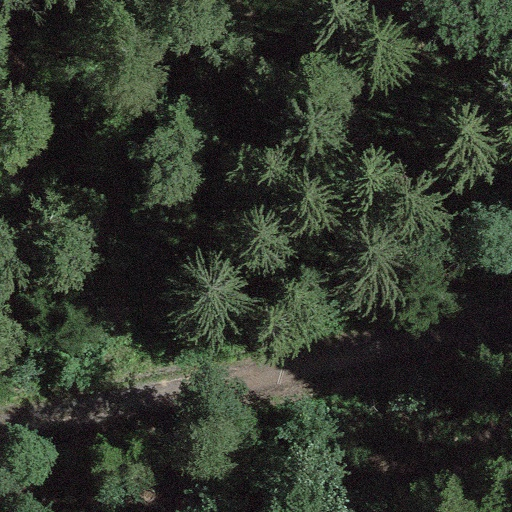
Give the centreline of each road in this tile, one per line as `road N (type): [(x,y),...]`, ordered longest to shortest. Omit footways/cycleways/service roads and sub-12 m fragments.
road 1 (track): [(511,322),(0,410)]
road 2 (track): [(450,334),(390,511)]
